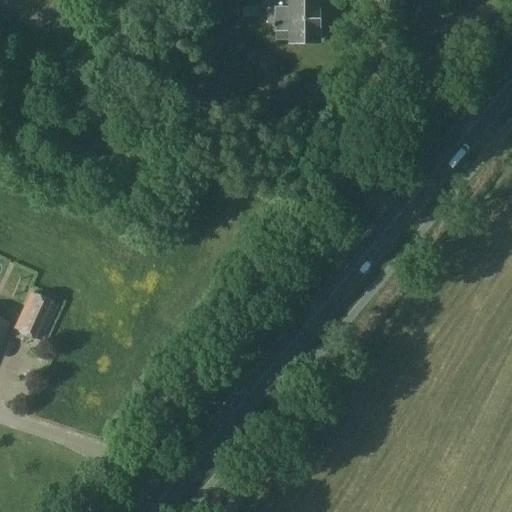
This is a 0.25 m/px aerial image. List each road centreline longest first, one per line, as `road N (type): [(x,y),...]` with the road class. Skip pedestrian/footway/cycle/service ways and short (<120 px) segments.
road 1 (primary): [(154,511),(403,216)]
road 2 (unclassified): [(403,216),(383,196),(381,0)]
road 3 (primary): [(403,216),(511,88)]
